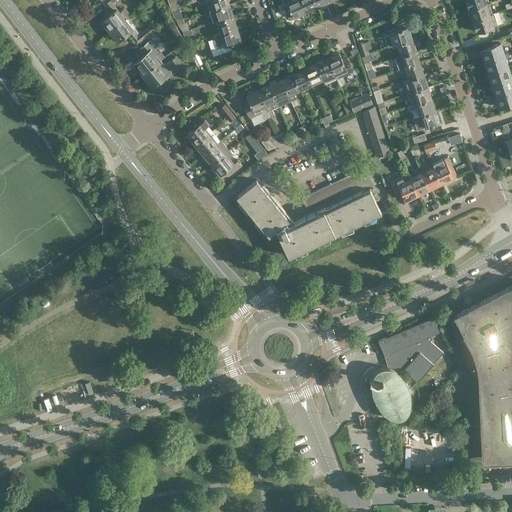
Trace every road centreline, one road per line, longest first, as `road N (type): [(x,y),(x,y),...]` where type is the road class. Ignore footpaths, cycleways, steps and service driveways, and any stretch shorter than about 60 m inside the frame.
road 1 (primary): [(0,451),(199,381)]
road 2 (tertiary): [(122,149),(4,0)]
road 3 (primary): [(353,318),(511,244)]
road 4 (residential): [(261,168),(209,210),(148,128)]
road 5 (tertiary): [(343,503),(511,494)]
road 6 (residential): [(148,128),(51,0)]
road 7 (tertiary): [(222,272),(122,149)]
road 8 (residential): [(148,128),(278,52)]
road 9 (residential): [(261,168),(279,190),(359,152),(356,119)]
road 10 (residential): [(469,127),(428,0)]
road 11 (residential): [(278,52),(391,0)]
